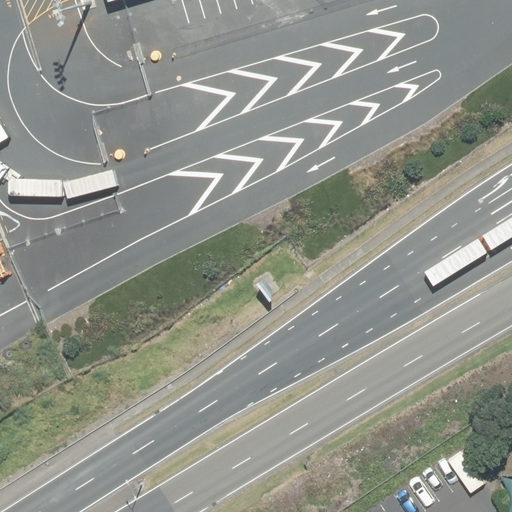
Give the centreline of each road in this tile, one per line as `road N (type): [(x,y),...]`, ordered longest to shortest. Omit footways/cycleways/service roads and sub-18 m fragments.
road 1 (primary): [(41,511),(511,213)]
road 2 (primary): [(511,316),(176,511)]
